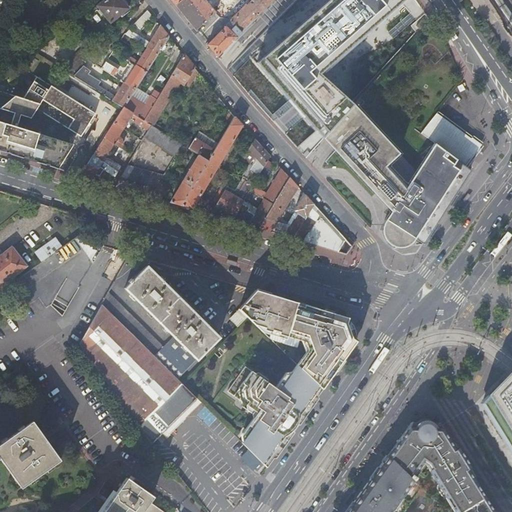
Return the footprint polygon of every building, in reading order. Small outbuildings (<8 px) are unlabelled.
[(37,0),(26,9),(33,18),(29,21),(36,30),(76,0),(37,0)] [(120,0),(105,0),(97,6),(110,23),(128,9),(120,0)] [(170,0),(182,15),(196,31),(215,14),(216,13),(211,9),(216,4),(212,0),(170,0)] [(237,38),(259,16),(275,0),(252,0),(225,28),(207,45),(209,48),(215,56),(217,58),(236,40),(237,39),(237,38)] [(329,0),(257,64),(323,139),(330,132),(354,105),(320,74),(404,0),(329,0)] [(211,9),(216,13),(221,9),(216,4),(211,9)] [(152,17),(147,11),(134,24),(140,30),(152,17)] [(158,55),(169,38),(160,27),(150,43),(133,33),(130,38),(136,41),(147,48),(158,55)] [(130,38),(125,35),(121,41),(132,48),(136,41),(130,38)] [(64,67),(64,70),(74,77),(84,66),(90,59),(95,55),(85,45),(75,56),(64,67)] [(147,73),(158,55),(147,48),(142,55),(138,62),(130,58),(128,61),(130,62),(147,73)] [(153,127),(154,124),(169,101),(165,98),(171,88),(176,91),(181,83),(188,88),(193,80),(197,72),(184,56),(160,94),(157,100),(156,102),(144,121),(151,126),(153,127)] [(125,83),(136,90),(137,89),(147,73),(130,62),(127,65),(130,67),(121,81),(125,83)] [(107,63),(103,70),(115,77),(120,70),(107,63)] [(84,66),(74,77),(124,109),(125,109),(132,98),(136,90),(125,83),(117,97),(100,86),(102,82),(90,74),(91,72),(84,66)] [(0,92),(15,97),(23,100),(35,80),(38,76),(37,75),(22,97),(0,90),(0,92)] [(0,152),(8,155),(47,167),(58,170),(74,146),(18,129),(21,117),(32,120),(39,110),(81,137),(96,114),(68,95),(52,85),(38,76),(35,80),(23,100),(15,97),(0,109),(0,110),(14,115),(10,127),(0,123),(0,152)] [(52,85),(68,95),(70,92),(55,82),(52,85)] [(136,90),(132,98),(146,106),(151,97),(137,89),(136,90)] [(155,91),(151,97),(157,100),(160,94),(155,91)] [(125,109),(144,121),(156,102),(157,100),(151,97),(146,106),(132,98),(125,109)] [(465,167),(434,144),(416,173),(354,105),(330,132),(323,139),(333,150),(391,213),(387,218),(384,223),(383,225),(382,228),(382,230),(382,232),(383,236),(385,240),(387,243),(389,245),(392,247),(395,248),(397,249),(398,249),(400,249),(404,248),(406,247),(408,246),(411,245),(413,243),(415,240),(423,245),(426,240),(444,213),(470,171),(465,167)] [(135,122),(148,130),(151,126),(144,121),(125,109),(124,109),(114,124),(123,130),(131,117),(136,120),(135,122)] [(211,143),(217,146),(234,117),(231,114),(229,110),(214,136),(215,136),(211,143)] [(436,114),(420,134),(434,144),(465,167),(472,158),(479,148),(479,145),(472,139),(471,140),(436,114)] [(214,150),(208,162),(181,206),(190,209),(193,210),(242,126),(241,124),(234,117),(217,146),(214,150)] [(118,138),(123,130),(114,124),(104,139),(113,145),(119,149),(121,150),(123,147),(121,140),(118,138)] [(178,150),(181,145),(179,143),(161,132),(158,130),(153,127),(151,126),(148,130),(143,138),(174,157),(178,150)] [(179,143),(181,145),(188,149),(195,138),(190,135),(186,133),(179,143)] [(195,138),(188,149),(198,156),(208,162),(214,150),(195,138)] [(102,163),(113,145),(104,139),(92,157),(102,163)] [(270,157),(255,139),(241,162),(248,167),(245,173),(245,174),(236,190),(228,185),(210,215),(212,215),(232,221),(242,204),(249,192),(257,179),(262,170),(250,162),(254,157),(264,167),(270,157)] [(188,149),(181,145),(178,150),(185,154),(188,149)] [(124,162),(128,154),(121,150),(119,149),(114,156),(124,162)] [(208,162),(198,156),(170,203),(176,205),(181,206),(208,162)] [(80,177),(91,180),(95,175),(99,177),(103,170),(115,178),(118,172),(105,165),(102,163),(92,157),(80,177)] [(105,165),(118,172),(121,168),(108,160),(105,165)] [(120,178),(156,188),(164,176),(127,165),(122,175),(120,178)] [(270,171),(264,167),(262,170),(257,179),(263,183),(270,171)] [(280,168),(279,167),(277,170),(279,173),(263,200),(273,206),(290,178),(285,173),(280,168)] [(273,206),(259,229),(270,233),(292,198),(298,187),(294,183),(290,178),(273,206)] [(151,198),(159,200),(162,194),(155,191),(151,198)] [(310,201),(302,192),(295,200),(300,203),(294,211),(299,214),(294,222),(294,221),(285,237),(346,255),(352,247),(310,201)] [(292,198),(270,233),(285,237),(294,221),(294,222),(299,214),(294,211),(300,203),(295,200),(292,198)] [(242,204),(232,221),(259,229),(273,206),(263,200),(256,212),(242,204)] [(83,230),(94,222),(88,220),(80,225),(83,230)] [(34,254),(41,263),(61,248),(55,239),(34,254)] [(0,286),(27,266),(14,250),(9,250),(0,257),(0,286)] [(159,343),(109,293),(102,305),(177,380),(219,338),(202,321),(160,280),(147,267),(134,280),(132,279),(129,282),(131,283),(125,288),(174,337),(164,348),(159,343)] [(255,291),(238,309),(239,310),(247,318),(278,347),(297,365),(310,378),(322,389),(330,378),(338,366),(343,359),(355,342),(351,339),(349,332),(346,323),(347,318),(324,311),(267,294),(255,291)] [(177,380),(102,305),(80,344),(138,426),(141,430),(151,443),(196,398),(181,384),(177,380)] [(230,319),(238,327),(247,318),(239,310),(230,319)] [(241,442),(248,450),(263,465),(265,467),(272,457),(283,442),(281,440),(284,436),(287,435),(290,432),(295,426),(298,420),(299,415),(302,410),(305,412),(314,400),(322,389),(310,378),(297,365),(295,367),(283,383),(281,384),(277,390),(274,388),(264,381),(255,374),(244,366),(229,387),(230,394),(241,402),(259,415),(248,430),(248,432),(241,442)] [(289,367),(274,388),(277,390),(281,384),(283,383),(295,367),(289,367)] [(511,368),(511,370),(501,380),(497,384),(485,397),(479,403),(511,456),(511,368)] [(240,435),(241,442),(248,432),(248,430),(259,415),(241,402),(242,407),(252,414),(252,419),(240,435)] [(0,458),(21,488),(61,460),(46,440),(32,420),(0,443),(0,458)] [(439,504),(440,505),(437,511),(494,511),(458,453),(440,424),(425,423),(412,422),(400,439),(388,455),(387,456),(433,499),(433,498),(439,504)] [(151,443),(141,430),(134,436),(145,450),(152,444),(151,443)] [(263,465),(248,450),(240,457),(256,473),(263,465)] [(428,511),(433,499),(387,456),(356,499),(346,511),(428,511)] [(143,511),(150,503),(153,498),(128,479),(116,496),(104,511),(143,511)] [(162,511),(150,503),(143,511),(162,511)]
